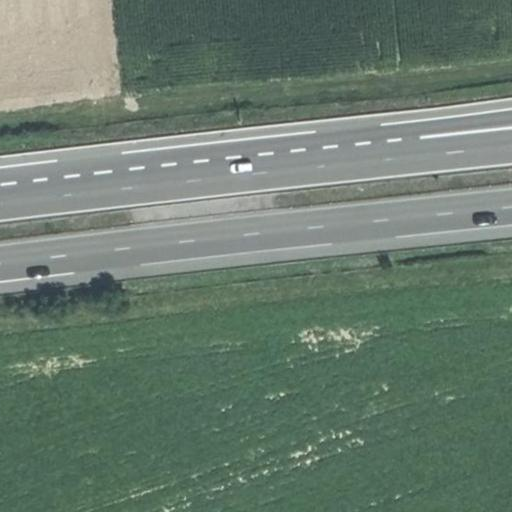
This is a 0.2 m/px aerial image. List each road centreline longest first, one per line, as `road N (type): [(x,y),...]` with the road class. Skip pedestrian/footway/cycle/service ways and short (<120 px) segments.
road 1 (trunk): [(511,114),(265,148),(0,200)]
road 2 (track): [(0,331),(511,268)]
road 3 (trunk): [(511,145),(0,204)]
road 4 (trunk): [(0,264),(511,206)]
